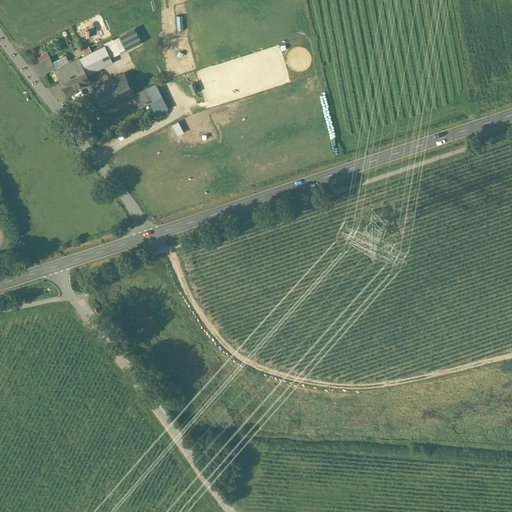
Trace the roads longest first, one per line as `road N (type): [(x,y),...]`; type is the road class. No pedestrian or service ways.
road 1 (track): [(162,251),(206,326),(262,370),(366,386),(511,356)]
road 2 (secondary): [(511,115),(153,235)]
road 3 (unclassified): [(53,267),(229,511)]
road 4 (unclassified): [(0,28),(153,235)]
